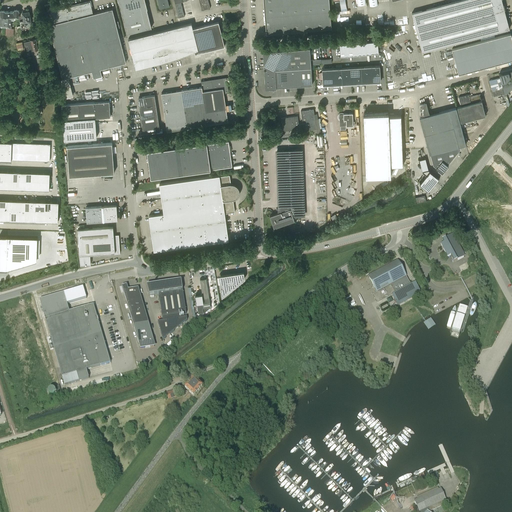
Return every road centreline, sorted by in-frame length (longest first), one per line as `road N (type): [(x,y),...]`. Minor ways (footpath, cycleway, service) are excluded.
road 1 (unclassified): [(139,262),(124,93),(133,82),(246,56)]
road 2 (unclassified): [(251,104),(398,94),(511,64)]
road 3 (unclassified): [(14,437),(234,363)]
road 4 (unclassified): [(234,363),(329,280),(390,247)]
road 5 (tertiary): [(262,249),(251,104)]
road 6 (unclassified): [(139,262),(0,296)]
road 7 (tertiary): [(393,227),(284,253),(262,249)]
road 8 (unclassified): [(139,262),(153,271),(262,249)]
road 9 (unknown): [(0,165),(48,167),(54,180),(51,191),(0,193)]
